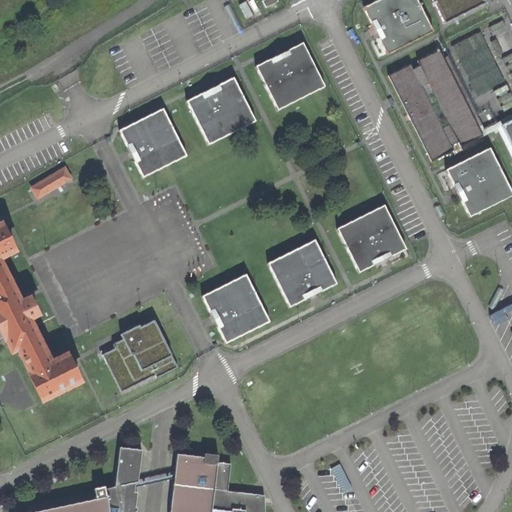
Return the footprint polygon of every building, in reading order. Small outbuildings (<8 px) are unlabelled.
[(261,0),(256,3),(259,9),(271,3),(269,0),(261,0)] [(372,39),(380,56),(426,33),(409,0),(374,0),(357,9),(365,26),(369,24),(371,27),(368,29),(371,35),(374,34),(376,37),(372,39)] [(488,2),(487,0),(431,0),(442,24),(488,2)] [(240,21),(247,18),(239,4),(233,7),(240,21)] [(271,112),(318,89),(296,45),(249,69),(271,112)] [(453,147),(476,136),(432,50),(410,63),(412,66),(405,70),(403,66),(381,77),(424,162),(446,151),(448,155),(455,151),(453,147)] [(202,147),(249,123),(227,80),(180,103),(202,147)] [(137,180),(181,158),(157,111),(113,133),(137,180)] [(511,117),(494,126),(507,154),(509,154),(511,157),(508,158),(505,161),(511,172),(511,117)] [(438,171),(462,218),(506,196),(482,149),(438,171)] [(26,191),(28,194),(13,203),(27,226),(40,217),(28,199),(30,198),(32,201),(65,181),(59,171),(26,191)] [(330,230),(352,273),(399,250),(377,206),(330,230)] [(13,351),(38,402),(75,383),(61,357),(46,364),(24,322),(33,318),(25,301),(16,305),(0,274),(0,258),(9,254),(0,236),(0,341),(7,354),(13,351)] [(262,264),(283,308),(330,284),(308,241),(262,264)] [(196,298),(220,344),(263,323),(240,276),(196,298)] [(159,319),(120,332),(123,340),(103,347),(118,390),(177,370),(159,319)] [(131,511),(132,507),(131,507),(137,451),(115,449),(110,488),(101,490),(100,488),(89,490),(89,493),(25,506),(24,511),(131,511)] [(260,511),(260,496),(223,492),(226,465),(213,463),(214,456),(199,455),(199,458),(172,456),(166,511),(260,511)]
